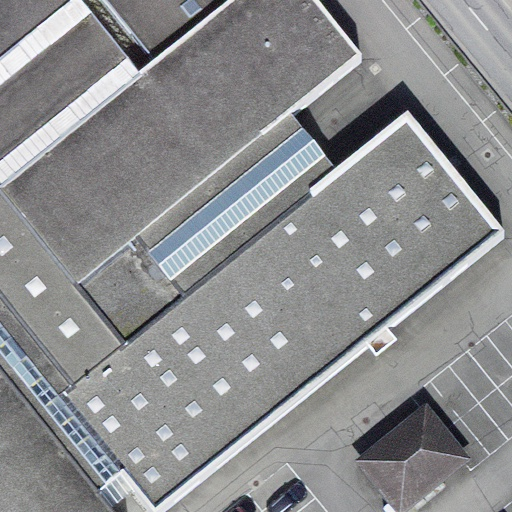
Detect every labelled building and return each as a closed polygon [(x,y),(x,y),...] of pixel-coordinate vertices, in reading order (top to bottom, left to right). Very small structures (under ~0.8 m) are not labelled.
[(0,0),(0,194),(1,193),(239,0),(0,0)] [(239,0),(1,193),(79,289),(361,62),(310,0),(239,0)] [(407,121),(67,395),(60,401),(124,480),(149,511),(161,511),(501,238),(407,121)] [(0,511),(111,511),(101,498),(124,480),(60,401),(67,395),(0,311),(0,511)] [(425,415),(362,466),(399,511),(400,511),(463,462),(425,415)]
